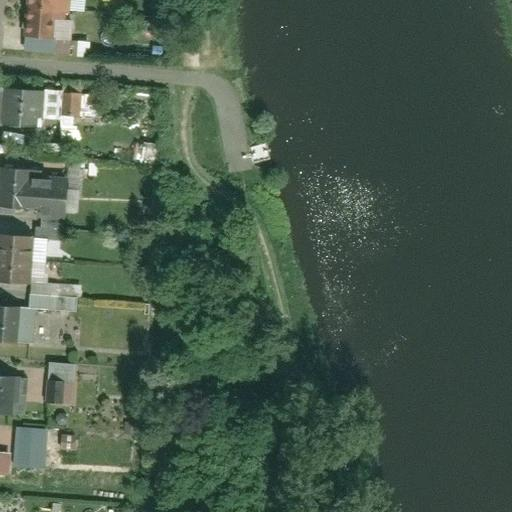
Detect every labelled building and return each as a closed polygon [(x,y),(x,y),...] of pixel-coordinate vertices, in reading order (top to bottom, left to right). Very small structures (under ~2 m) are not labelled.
[(14,0),(12,19),(42,21),(43,0),(14,0)] [(0,69),(0,110),(36,114),(38,97),(82,102),(84,79),(0,69)] [(0,147),(0,193),(31,195),(30,213),(68,215),(71,151),(0,147)] [(32,238),(0,235),(0,280),(28,283),(32,238)] [(0,306),(0,341),(33,344),(36,309),(0,306)] [(40,349),(38,388),(60,389),(62,349),(40,349)] [(0,362),(0,397),(18,399),(21,364),(0,362)] [(0,462),(3,463),(5,448),(39,451),(43,412),(13,409),(10,439),(0,438),(0,462)]
